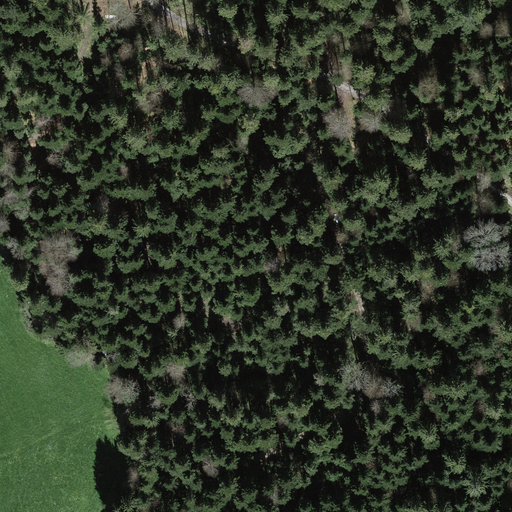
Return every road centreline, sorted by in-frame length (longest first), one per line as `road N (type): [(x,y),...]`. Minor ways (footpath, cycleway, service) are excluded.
road 1 (track): [(314,0),(341,78),(322,184),(363,315),(368,358),(340,433),(282,511)]
road 2 (unclassified): [(146,0),(418,131),(511,200)]
